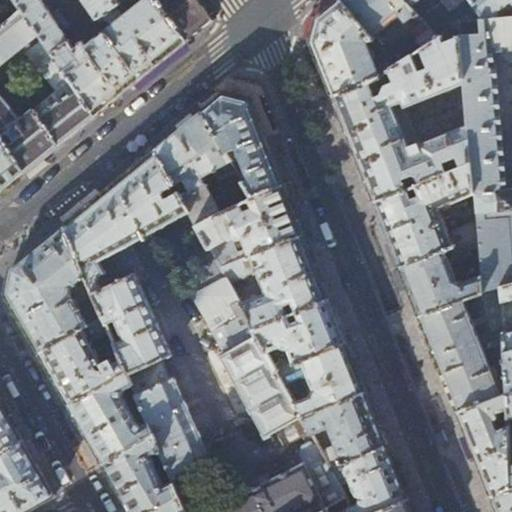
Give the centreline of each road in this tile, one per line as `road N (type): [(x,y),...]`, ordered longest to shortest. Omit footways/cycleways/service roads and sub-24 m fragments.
road 1 (residential): [(259,22),(450,511)]
road 2 (residential): [(259,22),(0,234)]
road 3 (residential): [(94,505),(0,341)]
